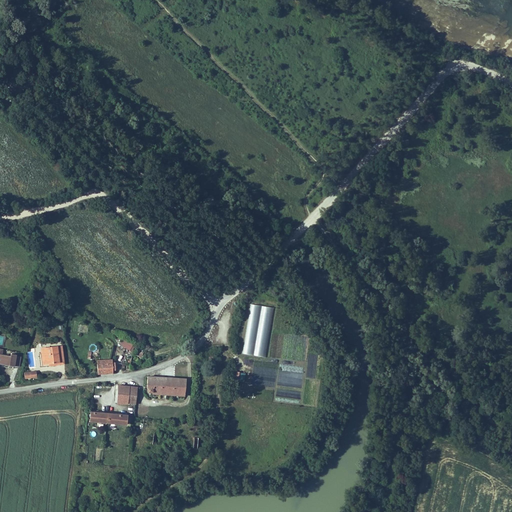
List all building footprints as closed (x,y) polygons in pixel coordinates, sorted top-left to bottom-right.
[(31,59),(13,62),(14,71),(32,68),(31,59)] [(123,337),(119,343),(131,351),(136,345),(123,337)] [(65,351),(46,353),(47,359),(48,359),(49,363),(47,363),(48,368),(52,368),(67,366),(65,351)] [(0,356),(0,366),(17,369),(19,359),(19,358),(14,357),(13,359),(5,357),(0,356)] [(119,374),(118,365),(100,368),(101,378),(117,376),(116,374),(119,374)] [(24,371),(25,378),(37,376),(36,369),(24,371)] [(188,399),(190,385),(152,383),(151,397),(188,399)] [(141,395),(120,393),(118,412),(132,413),(132,411),(140,411),(141,395)] [(133,422),(95,418),(93,427),(132,431),(133,422)]
